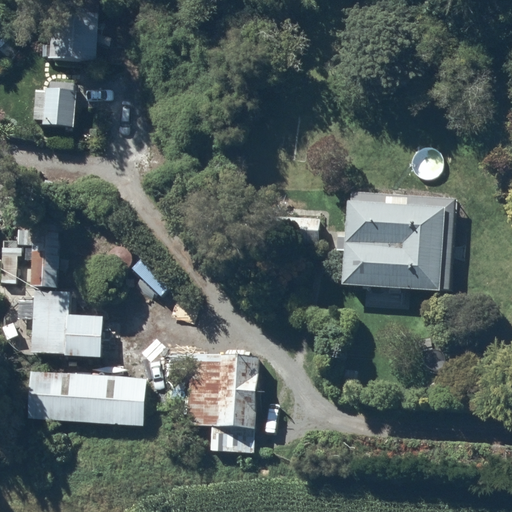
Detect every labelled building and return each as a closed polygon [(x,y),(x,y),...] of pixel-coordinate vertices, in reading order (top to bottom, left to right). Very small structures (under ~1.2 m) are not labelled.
[(80,26),(70,26),(70,35),(61,35),(60,64),(104,64),(105,19),(80,19),(80,26)] [(48,86),(43,124),(76,129),(82,91),(48,86)] [(420,208),(351,202),(345,286),(454,295),(461,208),(420,204),(420,208)] [(104,355),(104,318),(62,318),(62,305),(32,305),(32,355),(104,355)] [(188,425),(214,427),(212,451),(254,454),(261,360),(193,356),(188,425)] [(143,427),(146,383),(33,374),(30,419),(143,427)]
